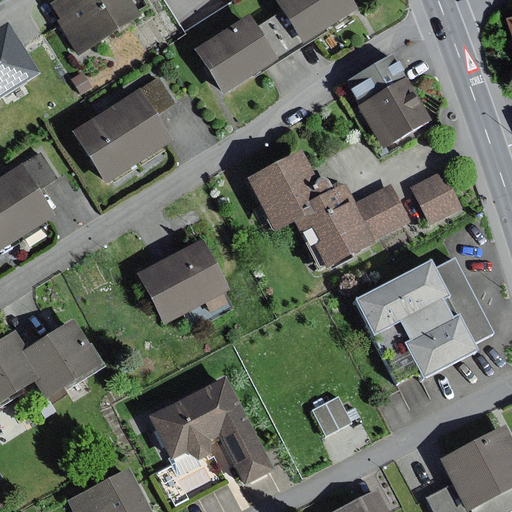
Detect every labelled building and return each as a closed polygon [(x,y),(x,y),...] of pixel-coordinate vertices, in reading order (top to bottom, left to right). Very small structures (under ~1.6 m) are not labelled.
[(59,0),(48,7),(58,22),(55,24),(77,57),(138,19),(126,1),(125,0),(59,0)] [(346,0),(274,0),(271,2),(279,15),(268,22),(289,53),(354,11),(346,0)] [(246,18),(192,54),(221,98),(289,53),(268,22),(255,30),(246,18)] [(4,24),(0,26),(0,101),(38,78),(4,24)] [(392,59),(344,87),(381,153),(430,124),(392,59)] [(82,74),(70,81),(80,97),(91,90),(82,74)] [(157,80),(136,93),(152,119),(174,106),(157,80)] [(136,93),(70,135),(103,187),(169,145),(152,119),(136,93)] [(39,155),(19,167),(35,194),(55,181),(39,155)] [(297,156),(243,182),(267,232),(277,232),(291,225),(297,237),(305,233),(324,271),(372,248),(342,188),(330,194),(325,185),(323,183),(319,182),(315,183),(312,186),(297,156)] [(19,167),(0,179),(0,252),(52,219),(35,194),(19,167)] [(443,171),(409,189),(429,229),(464,212),(443,171)] [(390,187),(355,206),(373,241),(409,223),(390,187)] [(201,242),(136,277),(161,327),(184,316),(191,330),(233,308),(201,242)] [(428,266),(353,304),(394,385),(417,374),(421,383),(476,355),(472,348),(495,336),(455,259),(431,271),(428,266)] [(72,323),(22,353),(39,382),(50,401),(101,370),(72,323)] [(11,336),(0,343),(0,405),(39,382),(22,353),(11,336)] [(224,381),(147,419),(170,465),(187,457),(189,461),(196,464),(208,458),(208,445),(218,440),(242,487),(270,473),(224,381)] [(336,399),(310,413),(324,439),(350,425),(336,399)] [(48,402),(37,410),(43,420),(55,413),(48,402)] [(511,511),(511,454),(501,432),(438,463),(450,488),(462,511),(511,511)] [(148,511),(128,472),(68,503),(72,511),(148,511)] [(462,511),(450,488),(425,500),(430,511),(462,511)] [(386,511),(376,492),(338,511),(386,511)]
